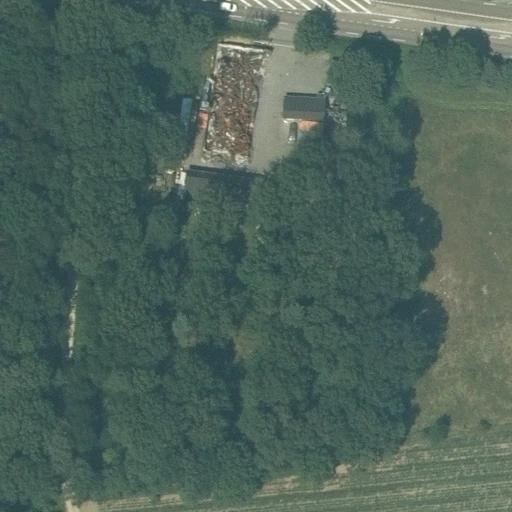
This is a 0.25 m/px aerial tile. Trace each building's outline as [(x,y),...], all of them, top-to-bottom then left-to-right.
[(215,40),(201,151),(250,158),(264,46),(215,40)] [(343,88),(347,65),(331,62),(327,85),(343,88)] [(325,120),(325,96),(284,96),(283,119),(325,120)] [(327,134),(343,132),(341,117),(326,118),(327,134)] [(184,197),(258,208),(261,184),(187,173),(184,197)]
